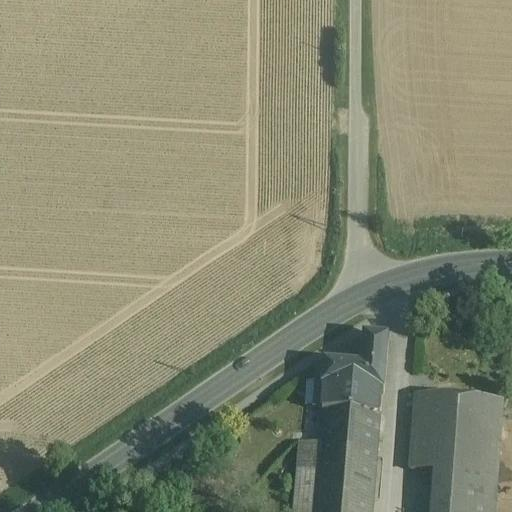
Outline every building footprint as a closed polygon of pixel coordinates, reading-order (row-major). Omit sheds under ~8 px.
[(364,341),(362,370),(325,368),(324,371),(318,370),(318,373),(317,373),(316,384),(317,385),(315,410),(323,411),(322,416),(380,421),(382,396),(384,396),(388,343),(364,341)] [(440,401),(416,400),(411,474),(434,475),(440,401)] [(494,511),(502,405),(440,401),(434,475),(458,477),(455,511),(494,511)] [(372,511),(380,421),(322,416),(320,448),(314,511),(372,511)] [(314,511),(320,448),(300,447),(295,511),(314,511)] [(455,511),(458,477),(434,475),(431,511),(455,511)]
